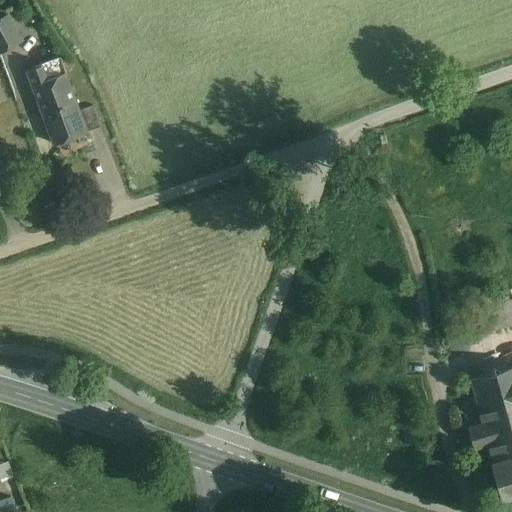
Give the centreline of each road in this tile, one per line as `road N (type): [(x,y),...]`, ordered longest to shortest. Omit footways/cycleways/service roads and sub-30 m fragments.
road 1 (residential): [(222,465),(340,136),(511,75)]
road 2 (secondary): [(222,465),(0,389)]
road 3 (secondary): [(358,511),(222,465)]
